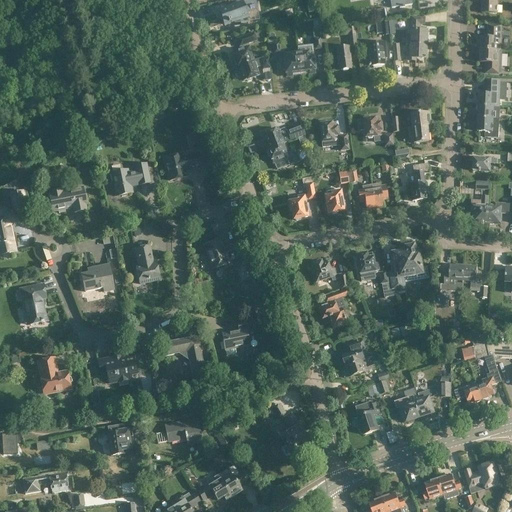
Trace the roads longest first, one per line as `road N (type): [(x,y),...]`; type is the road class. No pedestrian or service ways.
road 1 (residential): [(53,261),(82,331),(132,331),(178,309),(178,237),(187,220),(253,197)]
road 2 (residential): [(220,110),(455,81)]
road 3 (secondary): [(337,480),(511,424)]
road 4 (residential): [(449,212),(274,247)]
road 5 (residential): [(318,381),(274,247)]
road 6 (unclassified): [(54,432),(188,406)]
road 7 (residential): [(188,406),(318,381)]
road 8 (residential): [(449,212),(455,81)]
